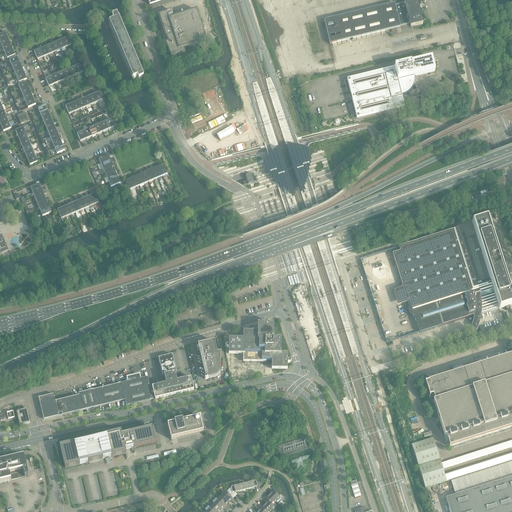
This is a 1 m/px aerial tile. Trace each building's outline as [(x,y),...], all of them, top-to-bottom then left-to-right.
[(147,0),(150,5),(152,9),(175,1),(174,0),(147,0)] [(416,0),(403,0),(405,3),(395,6),(395,4),(324,21),(330,44),(400,27),(410,24),(410,27),(423,24),(416,0)] [(168,42),(165,43),(172,60),(173,59),(174,60),(177,58),(186,54),(184,49),(207,41),(197,10),(196,10),(195,8),(192,9),(193,11),(174,18),(172,11),(158,15),(166,38),(168,42)] [(143,76),(130,44),(132,43),(131,40),(129,41),(120,20),(119,20),(117,16),(112,18),(114,22),(109,24),(108,25),(110,28),(132,81),(133,80),(138,78),(139,81),(143,79),(142,76),(143,76)] [(68,37),(62,40),(66,48),(71,45),(68,37)] [(8,38),(0,41),(0,42),(2,47),(10,44),(8,38)] [(62,40),(57,42),(60,50),(66,48),(62,40)] [(57,42),(51,45),(54,52),(60,50),(57,42)] [(12,50),(10,44),(2,47),(5,53),(12,50)] [(51,45),(45,47),(49,55),(54,52),(51,45)] [(45,47),(40,49),(43,57),(49,55),(45,47)] [(40,49),(34,52),(37,60),(43,57),(40,49)] [(15,56),(12,50),(5,53),(7,59),(15,56)] [(9,60),(12,66),(19,62),(17,57),(9,60)] [(395,68),(389,69),(347,80),(352,100),(357,118),(404,107),(402,96),(403,96),(405,95),(406,94),(407,93),(408,92),(409,92),(410,91),(411,90),(412,89),(412,88),(412,87),(413,87),(413,86),(413,85),(414,84),(414,83),(414,82),(414,81),(414,80),(414,79),(414,77),(435,72),(432,59),(410,64),(395,68)] [(19,62),(12,66),(14,71),(22,68),(19,62)] [(79,65),(74,67),(77,75),(83,72),(79,65)] [(74,67),(68,69),(72,77),(77,75),(74,67)] [(22,68),(14,71),(16,77),(24,74),(22,68)] [(68,69),(62,72),(66,80),(72,77),(68,69)] [(62,72),(57,74),(60,82),(66,80),(62,72)] [(24,74),(16,77),(19,83),(27,80),(24,74)] [(57,74),(51,77),(55,84),(60,82),(57,74)] [(51,77),(45,79),(49,87),(55,84),(51,77)] [(18,85),(21,91),(28,88),(26,82),(18,85)] [(28,88),(21,91),(23,97),(31,93),(28,88)] [(99,92),(94,95),(97,103),(103,100),(99,92)] [(33,99),(31,93),(23,97),(25,102),(33,99)] [(94,95),(88,97),(91,105),(97,103),(94,95)] [(88,97),(82,99),(86,107),(91,105),(88,97)] [(33,99),(25,102),(28,108),(36,105),(33,99)] [(82,99),(77,102),(80,110),(86,107),(82,99)] [(77,102),(71,104),(74,112),(80,110),(77,102)] [(71,104),(65,107),(69,115),(74,112),(71,104)] [(38,109),(40,114),(48,111),(46,105),(38,109)] [(48,111),(40,114),(42,120),(50,117),(48,111)] [(25,113),(17,116),(21,124),(28,121),(25,113)] [(0,119),(0,124),(1,126),(9,123),(6,117),(0,119)] [(42,120),(45,126),(53,122),(50,117),(42,120)] [(111,119),(105,122),(109,130),(114,127),(111,119)] [(45,126),(47,131),(55,128),(53,122),(45,126)] [(105,122),(100,124),(103,132),(109,130),(105,122)] [(9,123),(1,126),(3,132),(11,128),(9,123)] [(100,124),(94,127),(97,134),(103,132),(100,124)] [(94,127),(88,129),(92,137),(97,134),(94,127)] [(231,127),(217,135),(220,141),(235,132),(231,127)] [(15,131),(18,137),(26,134),(23,128),(15,131)] [(47,131),(50,137),(58,134),(55,128),(47,131)] [(88,129),(83,131),(86,139),(92,137),(88,129)] [(83,131),(77,134),(80,142),(86,139),(83,131)] [(26,134),(18,137),(20,143),(28,139),(26,134)] [(50,137),(52,143),(60,139),(58,134),(50,137)] [(28,139),(20,143),(23,148),(30,145),(28,139)] [(60,139),(52,143),(54,148),(62,145),(60,139)] [(23,148),(25,154),(33,151),(30,145),(23,148)] [(65,151),(62,145),(54,148),(57,154),(65,151)] [(290,146),(290,145),(288,145),(289,148),(288,148),(287,147),(286,147),(300,194),(302,193),(303,195),(304,195),(303,192),(305,191),(304,188),(305,187),(305,185),(306,185),(305,182),(307,181),(306,179),(308,179),(307,176),(309,175),(308,172),(309,172),(309,169),(310,168),(309,166),(311,165),(310,162),(312,162),(307,149),(306,149),(305,149),(304,149),(304,148),(302,148),(300,148),(300,147),(298,148),(298,147),(296,147),(296,146),(294,147),(294,146),(292,146),(292,145),(290,146)] [(287,193),(288,192),(290,196),(291,196),(292,199),(294,198),(293,196),(295,196),(280,149),(278,150),(278,148),(276,148),(276,149),(275,150),(275,151),(273,151),(274,152),(272,153),(272,154),(271,154),(271,155),(269,156),(270,157),(268,157),(268,158),(267,159),(267,160),(265,160),(266,161),(264,162),(264,163),(263,163),(267,176),(269,175),(269,178),(271,178),(272,181),(274,180),(275,183),(276,182),(277,185),(279,185),(280,188),(281,187),(282,189),(283,189),(284,192),(286,191),(287,193)] [(25,154),(27,160),(35,156),(33,151),(25,154)] [(108,155),(99,159),(101,164),(110,160),(108,155)] [(35,156),(27,160),(30,165),(38,162),(35,156)] [(101,164),(97,165),(99,170),(100,170),(103,169),(112,165),(110,160),(101,164)] [(103,169),(100,170),(102,175),(105,173),(114,169),(112,165),(103,169)] [(163,165),(159,167),(163,176),(167,174),(163,165)] [(159,167),(154,169),(158,178),(163,176),(159,167)] [(114,169),(105,173),(107,178),(116,174),(114,169)] [(154,169),(149,171),(153,180),(158,178),(154,169)] [(149,171),(145,173),(149,182),(153,180),(149,171)] [(145,173),(140,175),(144,184),(149,182),(145,173)] [(116,174),(107,178),(109,183),(118,179),(116,174)] [(251,174),(246,176),(247,180),(248,184),(254,182),(251,174)] [(140,175),(135,177),(139,186),(144,184),(140,175)] [(135,177),(131,179),(134,188),(139,186),(135,177)] [(118,179),(109,183),(111,187),(120,183),(118,179)] [(131,179),(126,181),(130,190),(134,188),(131,179)] [(39,184),(30,188),(32,193),(41,189),(39,184)] [(32,193),(34,198),(43,194),(41,189),(32,193)] [(43,194),(34,198),(36,202),(45,198),(43,194)] [(95,194),(90,196),(94,205),(99,203),(95,194)] [(90,196),(85,198),(89,207),(94,205),(90,196)] [(36,202),(38,207),(47,203),(45,198),(36,202)] [(85,198),(81,200),(85,209),(89,207),(85,198)] [(81,200),(76,202),(80,211),(85,209),(81,200)] [(76,202),(71,204),(75,213),(80,211),(76,202)] [(38,207),(40,212),(49,208),(47,203),(38,207)] [(71,204),(67,206),(70,215),(75,213),(71,204)] [(67,206),(62,208),(66,217),(70,215),(67,206)] [(49,208),(40,212),(42,217),(51,213),(49,208)] [(62,208),(57,210),(61,219),(66,217),(62,208)] [(400,251),(392,254),(409,307),(409,309),(408,310),(408,311),(408,313),(409,314),(409,315),(410,316),(411,317),(412,318),(413,318),(414,317),(419,333),(434,328),(438,327),(471,316),(473,316),(473,318),(474,318),(473,318),(471,326),(471,327),(476,332),(479,326),(480,319),(481,309),(498,304),(500,309),(505,308),(506,311),(506,309),(509,308),(510,310),(509,306),(511,305),(511,297),(511,293),(510,291),(492,233),(491,232),(491,231),(489,225),(489,224),(487,218),(484,220),(483,220),(477,222),(476,222),(472,223),(474,228),(474,229),(476,235),(476,236),(477,237),(491,281),(477,286),(477,285),(476,285),(476,284),(475,284),(474,281),(476,281),(459,228),(453,230),(399,247),(400,251)] [(0,253),(8,250),(1,234),(0,232),(0,253)] [(266,362),(266,365),(272,365),(272,370),(287,370),(287,363),(290,363),(291,362),(290,360),(287,360),(288,354),(280,354),(281,340),(273,339),(274,325),(267,325),(267,323),(266,321),(264,323),(264,325),(258,325),(258,332),(243,332),(243,339),(229,339),(229,345),(227,345),(225,347),(226,348),(229,348),(229,355),(243,355),(243,362),(266,362)] [(214,342),(198,346),(205,378),(206,377),(207,380),(215,378),(216,377),(217,377),(218,376),(219,375),(219,374),(220,374),(220,373),(220,372),(220,371),(221,354),(217,354),(214,342)] [(166,384),(152,387),(155,400),(194,390),(191,378),(177,381),(176,378),(179,378),(179,377),(178,372),(177,373),(172,355),(158,358),(162,377),(164,376),(166,384)] [(511,355),(478,366),(475,367),(474,364),(466,367),(467,370),(429,382),(429,381),(428,381),(429,382),(425,383),(430,397),(433,396),(435,401),(433,402),(434,402),(445,437),(444,437),(445,437),(446,437),(449,447),(450,447),(461,443),(461,444),(461,443),(472,440),(473,440),(473,439),(484,436),(500,431),(501,431),(511,427),(511,355)] [(93,390),(97,407),(124,400),(126,406),(153,400),(148,377),(140,379),(139,375),(138,375),(139,376),(131,379),(132,381),(93,390)] [(93,390),(78,394),(79,396),(55,402),(53,395),(39,398),(44,420),(97,407),(93,390)] [(27,410),(16,412),(19,422),(20,426),(30,423),(27,410)] [(175,423),(167,425),(171,440),(172,440),(171,439),(203,432),(200,417),(201,417),(200,417),(178,422),(175,422),(175,423)] [(75,443),(60,446),(65,468),(80,465),(80,464),(88,463),(102,459),(103,459),(111,457),(126,454),(125,450),(133,448),(134,448),(155,443),(152,428),(131,433),(130,430),(129,430),(121,432),(106,435),(98,437),(83,441),(75,443)] [(433,439),(411,445),(425,488),(446,482),(444,475),(433,439)] [(0,459),(0,483),(11,481),(11,478),(17,477),(18,479),(29,477),(24,456),(10,460),(9,458),(0,459)] [(511,511),(511,477),(455,496),(446,499),(449,511),(511,511)] [(249,482),(249,483),(244,484),(246,490),(251,489),(255,490),(255,491),(255,487),(257,487),(256,481),(253,482),(253,481),(252,480),(249,482)] [(243,482),(240,484),(240,485),(231,487),(231,488),(232,493),(235,492),(235,493),(242,491),(246,492),(246,493),(246,490),(244,484),(244,483),(243,482)] [(269,491),(272,494),(270,496),(275,501),(276,502),(277,503),(278,503),(281,499),(280,499),(280,498),(279,497),(276,494),(271,489),(271,490),(269,491)] [(222,496),(229,503),(231,501),(235,505),(236,503),(229,496),(226,492),(222,496)] [(275,503),(274,503),(275,501),(270,496),(268,498),(265,495),(264,497),(263,497),(266,499),(272,506),(272,505),(275,503)] [(226,505),(229,503),(222,496),(218,500),(229,511),(230,509),(226,505)] [(264,501),(267,504),(265,506),(271,511),(275,508),(272,505),(272,506),(266,499),(264,501)] [(218,500),(214,504),(221,511),(223,509),(226,511),(227,511),(229,511),(218,500)]
